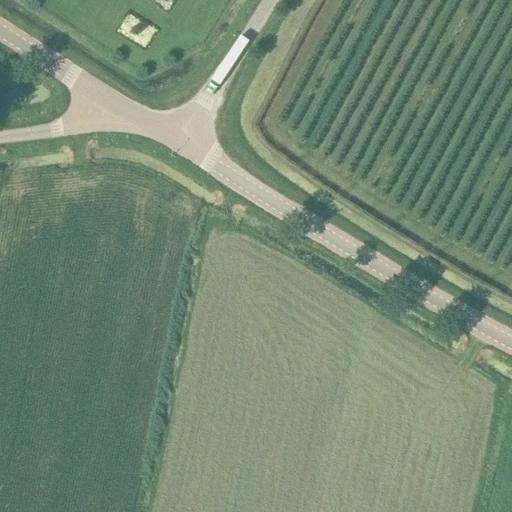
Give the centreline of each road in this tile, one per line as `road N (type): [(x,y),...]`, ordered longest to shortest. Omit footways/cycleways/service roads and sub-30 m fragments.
road 1 (unclassified): [(511,343),(178,141)]
road 2 (unclassified): [(178,141),(269,0)]
road 3 (unclassified): [(102,110),(0,34)]
